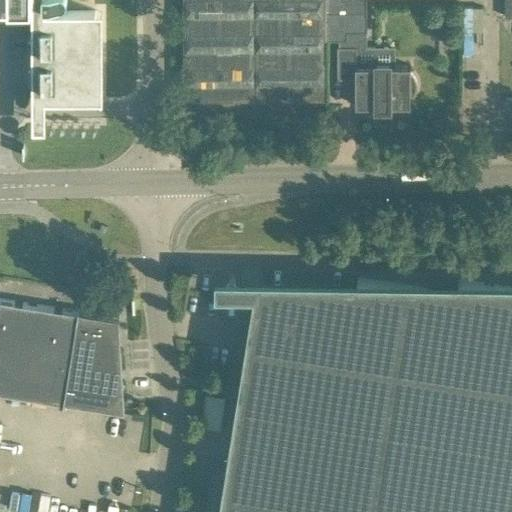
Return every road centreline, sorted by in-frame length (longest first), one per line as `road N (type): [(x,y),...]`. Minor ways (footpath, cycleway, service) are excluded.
road 1 (unclassified): [(155,184),(511,178)]
road 2 (unclassified): [(164,511),(174,452),(155,184)]
road 3 (unclassified): [(155,184),(152,0)]
road 4 (unclassified): [(0,186),(155,184)]
